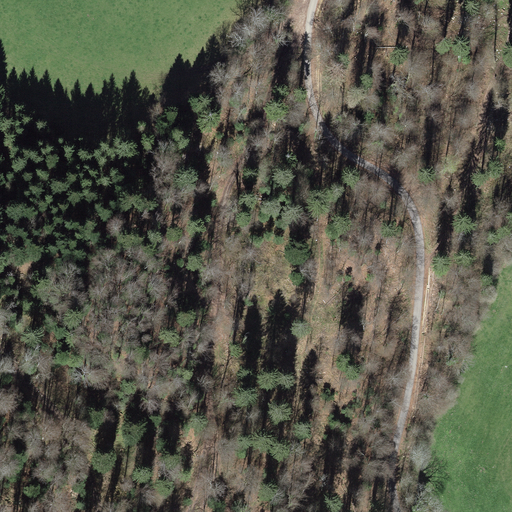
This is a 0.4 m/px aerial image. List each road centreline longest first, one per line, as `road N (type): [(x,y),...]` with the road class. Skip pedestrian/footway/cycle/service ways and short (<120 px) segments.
road 1 (unclassified): [(313,0),(307,75),(319,124),(349,155),(393,179),(416,228),(412,395),(400,466),(405,511)]
road 2 (track): [(419,269),(453,224),(511,34)]
